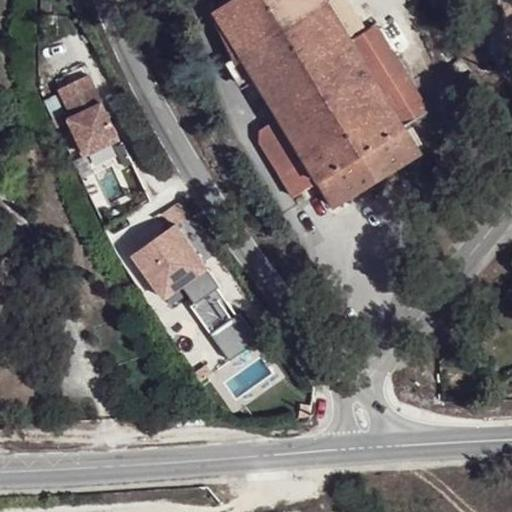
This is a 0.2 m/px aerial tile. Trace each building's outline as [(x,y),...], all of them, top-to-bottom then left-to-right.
[(353,42),(350,39),(329,4),(326,0),(236,0),(217,12),(247,58),(258,74),(285,116),(263,130),(264,144),(295,197),(321,182),(338,207),(421,153),(406,129),(435,111),(379,25),(353,42)] [(334,0),(329,4),(350,39),(368,28),(350,0),(334,0)] [(258,74),(247,58),(232,68),(241,84),(258,74)] [(476,90),(480,77),(475,70),(463,78),(471,92),(476,90)] [(88,155),(93,153),(121,140),(90,75),(62,89),(75,116),(70,118),(88,155)] [(485,85),(480,77),(476,90),(485,85)] [(168,297),(185,285),(216,329),(212,332),(231,359),(260,339),(241,312),(238,314),(207,269),(210,267),(178,224),(137,254),(168,297)]
